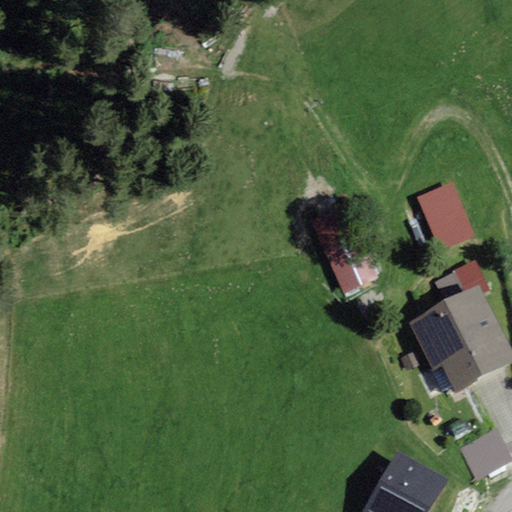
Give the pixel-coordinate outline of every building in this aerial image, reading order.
[(407,178),(442,254),(471,242),(441,164),(407,178)] [(311,224),(341,297),(378,282),(347,209),(311,224)] [(442,371),(455,395),(511,366),(475,293),(408,327),(432,376),(442,371)] [(460,449),(479,483),(511,465),(511,461),(495,430),(460,449)] [(399,461),(367,511),(441,511),(452,494),(399,461)]
